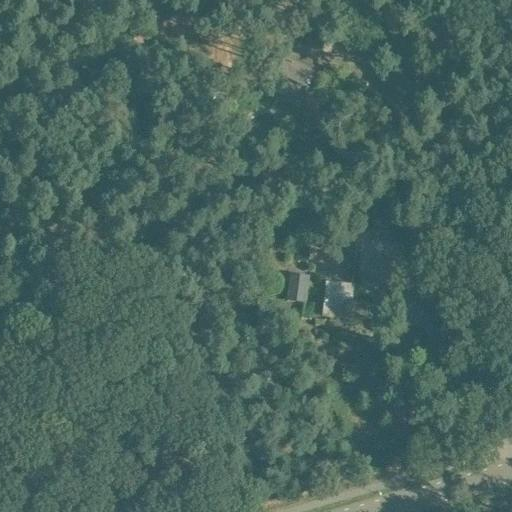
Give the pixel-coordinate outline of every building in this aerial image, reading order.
[(310,74),(282,61),(274,79),(303,92),(310,74)] [(395,233),(395,220),(374,219),(374,232),(395,233)] [(341,229),(338,253),(355,254),(358,230),(341,229)] [(310,248),(309,256),(316,257),(318,249),(310,248)] [(290,275),(286,302),(306,305),(310,278),(290,275)] [(349,319),(352,287),(327,285),(325,300),(323,300),(323,306),(325,306),(323,317),(349,319)]
